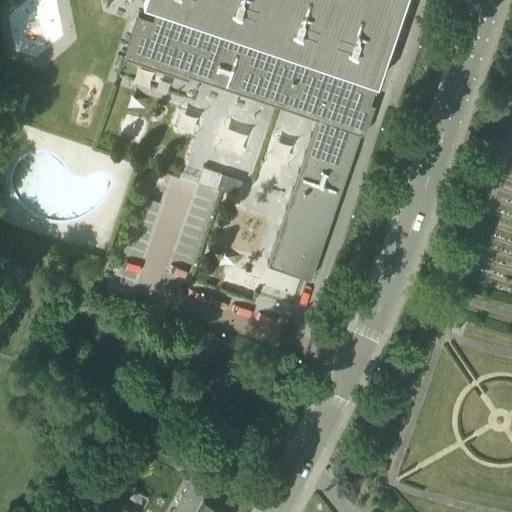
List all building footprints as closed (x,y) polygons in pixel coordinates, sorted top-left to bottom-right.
[(142,0),(157,5),(152,18),(306,71),(312,54),(379,74),(404,0),(142,0)] [(379,74),(312,54),(306,71),(152,18),(138,13),(123,56),(188,78),(190,74),(316,117),(265,262),(309,277),(359,131),(363,133),(374,103),(369,101),(379,74)] [(243,191),(247,176),(206,166),(203,181),(243,191)] [(210,479),(194,470),(192,469),(171,509),(176,511),(228,511),(229,511),(201,497),(210,479)] [(134,511),(116,501),(109,511),(134,511)]
